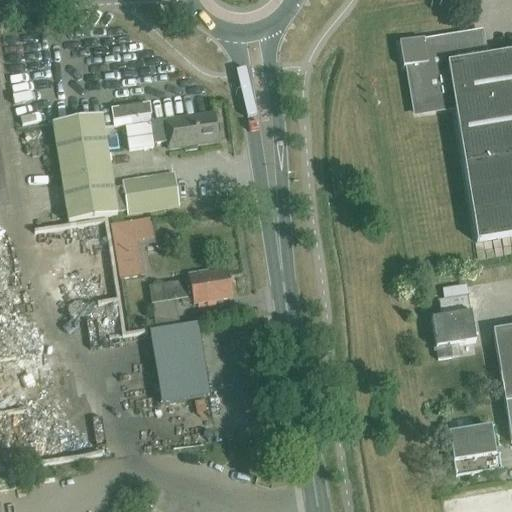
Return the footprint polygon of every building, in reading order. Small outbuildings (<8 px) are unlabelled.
[(511,55),(483,60),(479,36),(424,45),(423,41),(399,46),(403,70),(408,69),(415,116),(454,109),(477,245),(511,239),(511,55)] [(149,105),(110,111),(112,123),(151,118),(149,105)] [(218,145),(213,116),(152,125),(155,145),(168,143),(169,152),(184,150),(184,153),(197,151),(197,148),(218,145)] [(112,191),(100,118),(52,126),(67,226),(116,218),(116,215),(126,213),(126,217),(179,208),(174,176),(121,184),(122,189),(112,191)] [(140,278),(134,243),(154,240),(151,220),(110,227),(119,282),(140,278)] [(192,300),(193,307),(232,301),(227,270),(188,277),(189,282),(148,289),(151,307),(192,300)] [(436,351),(475,344),(468,298),(437,303),(440,320),(431,321),(436,351)] [(149,334),(161,406),(208,399),(196,326),(149,334)] [(511,329),(493,333),(511,445),(511,444),(511,329)] [(495,457),(491,429),(448,436),(455,480),(502,472),(499,456),(495,457)] [(511,511),(511,495),(459,504),(460,511),(511,511)]
